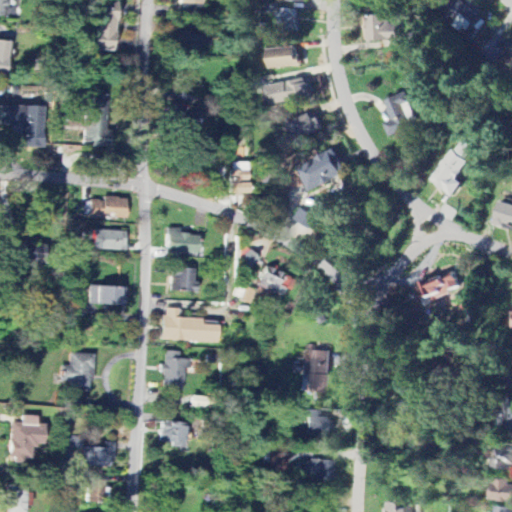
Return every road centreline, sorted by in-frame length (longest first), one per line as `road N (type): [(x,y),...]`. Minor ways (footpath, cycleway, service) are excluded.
road 1 (residential): [(365,332),(333,275),(230,214),(142,180),(0,174)]
road 2 (residential): [(334,0),(340,85),(371,156),(407,201),(463,240),(511,258)]
road 3 (residential): [(142,180),(150,246),(133,511)]
road 4 (residential): [(354,511),(366,323),(376,298),(440,224)]
road 5 (residential): [(150,0),(142,180)]
